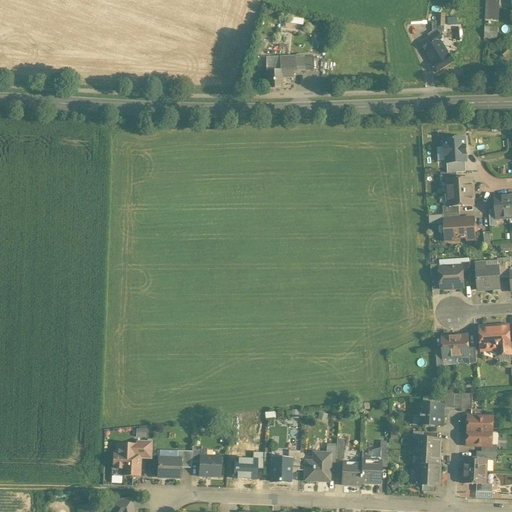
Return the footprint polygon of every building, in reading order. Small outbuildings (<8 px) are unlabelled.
[(499,19),(499,12),(487,11),(486,19),(499,19)] [(498,28),(487,27),(486,37),(497,39),(498,28)] [(434,34),(420,44),(426,52),(441,42),(443,40),(441,37),(438,31),(437,31),(434,34)] [(441,42),(426,52),(433,64),(449,54),(441,42)] [(454,62),(449,54),(433,64),(431,65),(436,73),(454,62)] [(313,57),(304,58),(305,72),(314,71),(313,57)] [(280,58),(267,59),(266,72),(280,71),(280,64),(280,58)] [(295,58),(280,58),(280,64),(293,63),(293,71),(293,72),(296,72),(295,58)] [(304,58),(295,58),(296,72),(305,72),(304,58)] [(266,72),(266,90),(282,90),(281,79),(281,71),(280,71),(266,72)] [(465,147),(465,138),(445,140),(446,147),(445,148),(445,156),(446,156),(447,164),(465,163),(466,163),(466,155),(466,147),(465,147)] [(465,163),(447,164),(448,174),(457,173),(466,173),(465,163)] [(448,174),(441,174),(441,181),(447,181),(457,180),(457,173),(448,174)] [(457,180),(447,181),(448,194),(473,192),(472,179),(457,180)] [(473,192),(448,194),(449,207),(459,207),(473,206),(473,192)] [(508,197),(495,198),(496,210),(496,219),(497,219),(509,218),(508,197)] [(496,210),(489,211),(490,227),(497,226),(497,219),(496,219),(496,210)] [(444,214),(443,214),(443,223),(447,223),(447,222),(460,222),(459,219),(460,219),(459,213),(444,214)] [(460,219),(459,219),(460,222),(447,222),(447,223),(448,234),(450,234),(450,242),(461,241),(461,239),(475,239),(475,234),(479,229),(475,226),(474,218),(460,219)] [(437,265),(437,268),(440,268),(462,266),(462,263),(466,263),(465,258),(437,260),(437,265)] [(466,263),(462,263),(462,266),(463,266),(464,281),(471,281),(470,263),(466,263)] [(498,268),(486,269),(485,264),(477,265),(478,290),(479,290),(500,289),(499,278),(498,268)] [(462,266),(440,268),(441,290),(464,288),(464,281),(463,266),(462,266)] [(509,327),(490,328),(490,327),(480,328),(482,351),(499,350),(499,356),(510,355),(510,343),(509,327)] [(468,336),(455,337),(457,358),(469,357),(470,357),(469,349),(468,336)] [(455,337),(442,338),(443,351),(443,359),(444,359),(457,358),(455,337)] [(443,351),(436,352),(437,368),(445,367),(444,365),(444,359),(443,359),(443,351)] [(510,355),(499,356),(499,365),(511,364),(510,361),(510,355)] [(473,394),(462,395),(461,410),(472,410),(473,394)] [(455,395),(440,396),(440,405),(444,406),(443,409),(454,409),(455,395)] [(439,396),(426,397),(425,405),(440,405),(440,396),(439,396)] [(425,405),(420,404),(419,426),(443,427),(443,409),(444,406),(440,405),(425,405)] [(494,419),(468,418),(468,432),(493,433),(494,419)] [(493,433),(468,432),(467,445),(467,446),(482,446),(493,447),(493,446),(492,446),(493,433)] [(389,440),(381,439),(381,440),(381,448),(388,448),(389,440)] [(423,439),(420,439),(419,449),(419,452),(440,453),(441,440),(438,439),(423,439)] [(345,440),(337,440),(337,448),(336,459),(344,460),(345,440)] [(152,442),(137,441),(137,446),(136,459),(140,460),(152,460),(152,442)] [(137,446),(117,445),(117,453),(113,453),(113,476),(139,477),(140,460),(136,459),(137,446)] [(201,448),(192,447),(192,452),(192,463),(200,463),(200,456),(201,456),(201,454),(201,448)] [(337,448),(327,447),(326,455),(330,455),(330,463),(336,464),(336,459),(337,448)] [(388,448),(381,448),(380,462),(381,462),(381,468),(387,468),(388,448)] [(192,452),(177,452),(177,460),(181,460),(181,469),(191,469),(192,463),(192,452)] [(300,452),(289,452),(288,460),(292,460),(292,468),(299,468),(300,452)] [(440,453),(419,452),(419,455),(418,465),(419,465),(440,466),(440,453)] [(477,452),(477,460),(487,460),(494,460),(497,457),(497,453),(482,452),(477,452)] [(264,454),(253,453),(253,460),(257,461),(256,469),(263,470),(264,454)] [(326,455),(317,454),(317,463),(306,462),(305,481),(329,482),(330,463),(330,455),(326,455)] [(201,456),(200,456),(200,463),(200,477),(220,478),(221,457),(201,456)] [(177,460),(159,459),(158,478),(180,479),(181,469),(181,460),(177,460)] [(288,460),(272,459),(271,483),(290,483),(291,469),(292,469),(292,468),(292,460),(288,460)] [(477,460),(466,459),(465,472),(486,473),(487,460),(477,460)] [(253,460),(235,460),(234,479),(256,480),(256,469),(257,461),(253,460)] [(380,462),(362,461),(362,463),(361,484),(380,485),(381,468),(381,462),(380,462)] [(362,463),(343,462),(342,486),(361,486),(361,484),(362,463)] [(440,466),(419,465),(418,485),(422,485),(436,486),(441,486),(441,485),(440,485),(441,467),(442,467),(442,466),(440,466)] [(486,473),(465,472),(464,484),(477,485),(486,485),(486,473)] [(394,483),(389,486),(393,491),(398,488),(394,483)] [(486,485),(477,485),(477,492),(493,493),(493,485),(486,485)] [(132,511),(131,502),(113,505),(114,511),(132,511)]
